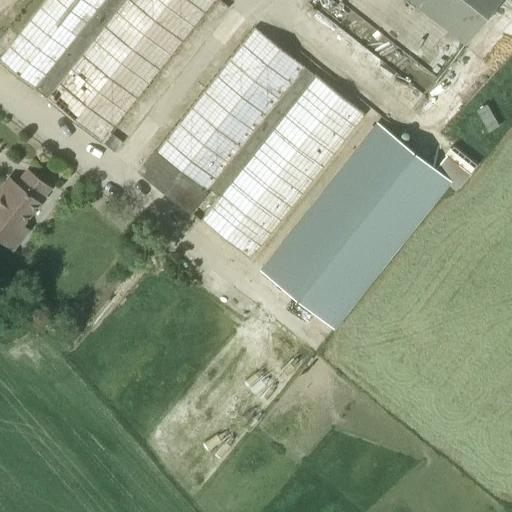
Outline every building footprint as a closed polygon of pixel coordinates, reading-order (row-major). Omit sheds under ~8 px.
[(43,0),(0,60),(0,62),(78,119),(82,114),(88,119),(92,114),(102,121),(116,101),(123,106),(130,96),(140,104),(215,0),(43,0)] [(409,0),(465,45),(500,0),(409,0)] [(250,23),(138,172),(255,259),(367,110),(250,23)] [(261,270),(339,328),(448,182),(458,190),(477,165),(452,146),(437,166),(374,119),(261,270)] [(9,178),(0,189),(0,239),(6,244),(39,202),(50,187),(28,169),(17,184),(9,178)]
